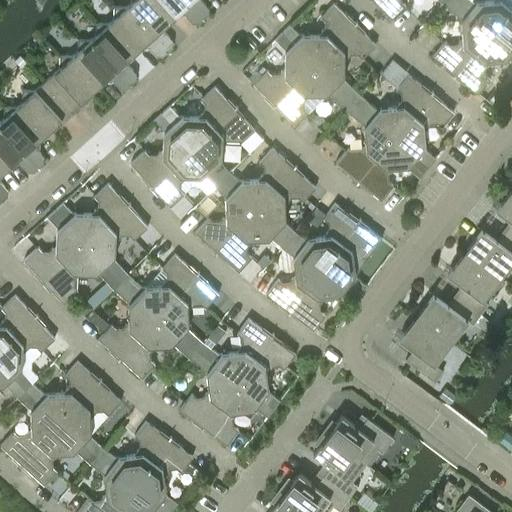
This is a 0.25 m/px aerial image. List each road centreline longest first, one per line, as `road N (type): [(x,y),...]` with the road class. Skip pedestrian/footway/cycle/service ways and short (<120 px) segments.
road 1 (residential): [(511,479),(344,353),(345,339),(511,115)]
road 2 (residential): [(226,463),(0,258)]
road 3 (residential): [(308,343),(224,278),(96,146)]
road 4 (residential): [(399,232),(268,124),(202,52)]
road 5 (residential): [(472,107),(353,0)]
road 6 (residential): [(228,511),(320,387)]
road 7 (residential): [(96,146),(202,52)]
road 8 (residential): [(0,236),(96,146)]
